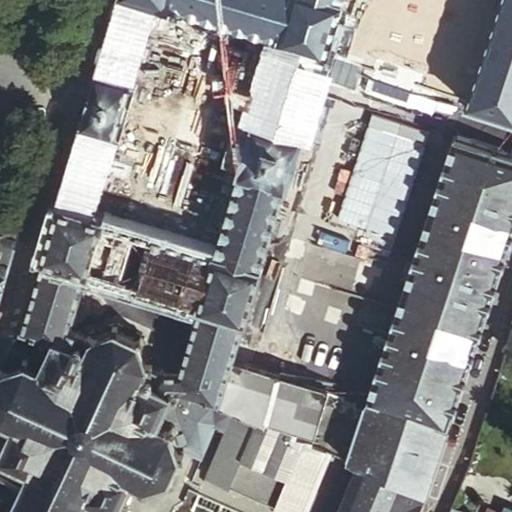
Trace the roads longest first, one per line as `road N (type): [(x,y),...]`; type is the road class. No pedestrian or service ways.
road 1 (residential): [(511,263),(429,511)]
road 2 (unclassified): [(63,94),(2,328)]
